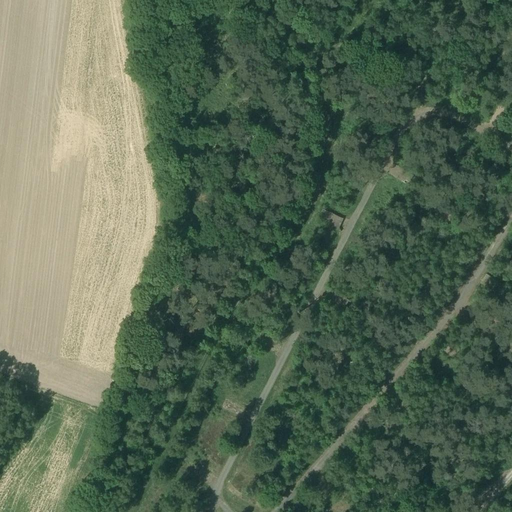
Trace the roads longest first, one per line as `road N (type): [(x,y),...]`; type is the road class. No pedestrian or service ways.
road 1 (track): [(213,511),(221,475),(399,131),(430,112),(457,115),(511,145)]
road 2 (track): [(72,511),(180,231),(178,184),(140,0)]
road 3 (track): [(276,511),(459,297),(511,219)]
